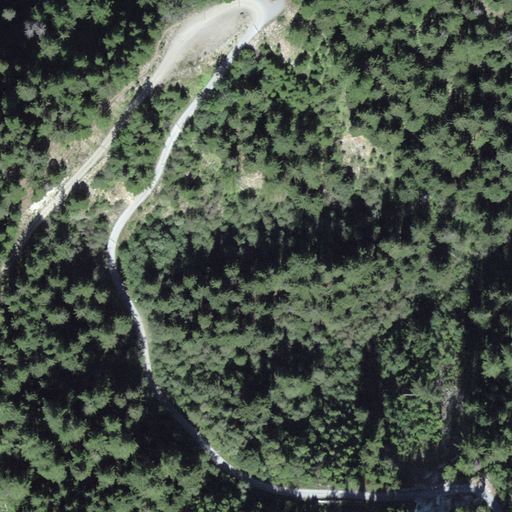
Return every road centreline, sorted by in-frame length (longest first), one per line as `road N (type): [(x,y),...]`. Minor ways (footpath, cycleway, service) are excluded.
road 1 (track): [(497,511),(484,494),(463,488),(399,496),(269,489),(218,461),(154,389),(111,244),(185,116),(261,18)]
road 2 (track): [(196,21),(0,273)]
